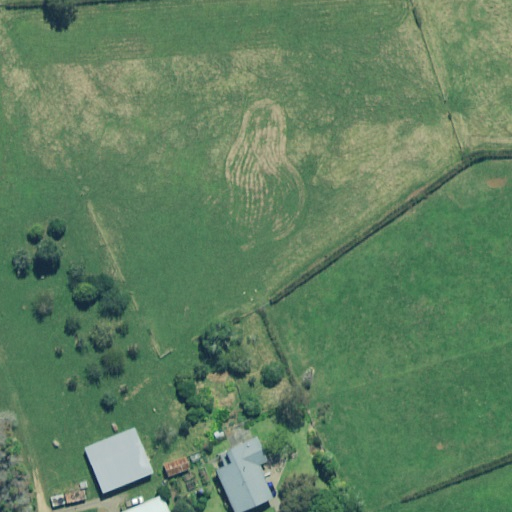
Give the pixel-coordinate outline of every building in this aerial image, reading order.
[(153,473),(135,428),(85,448),(103,493),(153,473)] [(263,464),(253,441),(220,455),(225,466),(217,470),(234,511),(241,511),(273,498),(260,466),(263,464)] [(163,464),(168,479),(192,470),(187,456),(163,464)] [(65,492),(69,504),(87,499),(84,487),(65,492)] [(69,504),(65,492),(49,497),(53,509),(69,504)] [(168,511),(162,496),(125,511),(168,511)]
